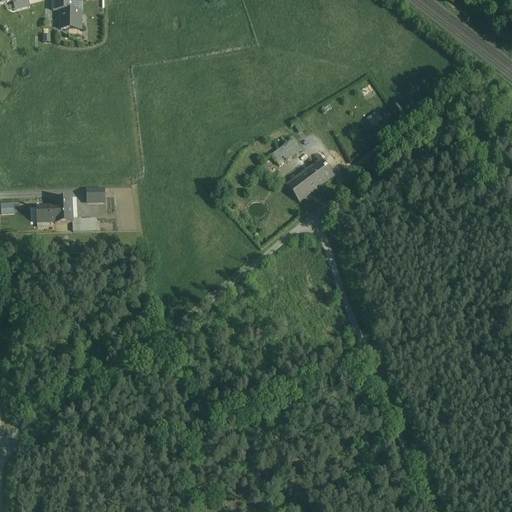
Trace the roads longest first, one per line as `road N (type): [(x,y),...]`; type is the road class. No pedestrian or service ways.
road 1 (unclassified): [(340,195),(111,382),(0,452)]
road 2 (track): [(429,511),(317,215)]
